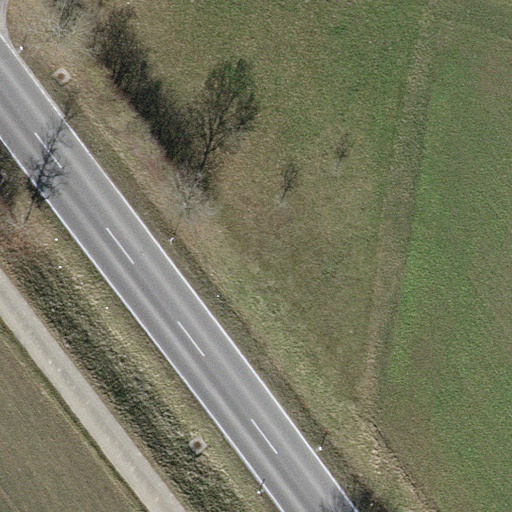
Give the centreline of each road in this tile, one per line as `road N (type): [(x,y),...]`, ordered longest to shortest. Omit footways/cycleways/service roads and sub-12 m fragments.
road 1 (secondary): [(0,65),(317,511)]
road 2 (track): [(0,269),(167,511)]
